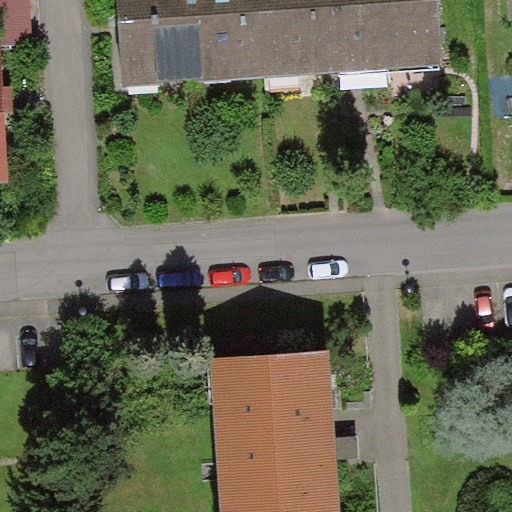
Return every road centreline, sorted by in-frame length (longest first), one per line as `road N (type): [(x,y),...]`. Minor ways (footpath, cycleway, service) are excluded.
road 1 (residential): [(86,257),(511,233)]
road 2 (residential): [(86,257),(70,0)]
